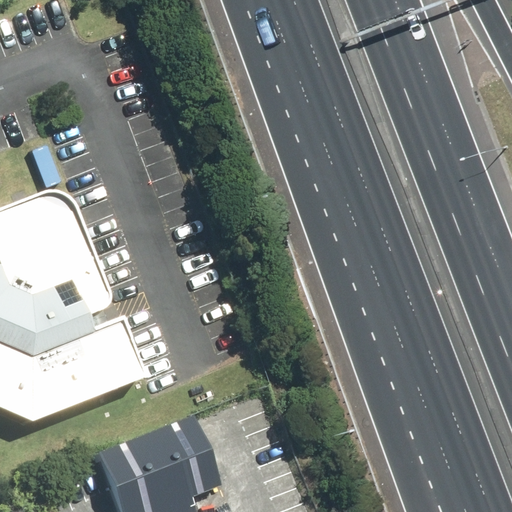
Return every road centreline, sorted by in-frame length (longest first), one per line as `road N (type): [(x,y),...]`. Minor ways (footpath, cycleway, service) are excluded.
road 1 (motorway): [(491,511),(293,0)]
road 2 (motorway): [(425,511),(268,0)]
road 3 (motorway): [(382,0),(511,343)]
